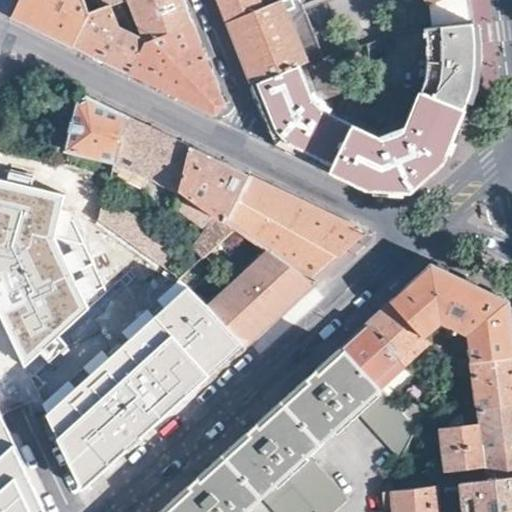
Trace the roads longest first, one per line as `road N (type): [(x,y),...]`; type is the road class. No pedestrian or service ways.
road 1 (tertiary): [(104,511),(409,231)]
road 2 (residential): [(239,145),(0,29)]
road 3 (residential): [(409,231),(239,145)]
road 4 (residential): [(201,0),(248,121),(239,145)]
road 5 (tertiary): [(511,145),(409,231)]
